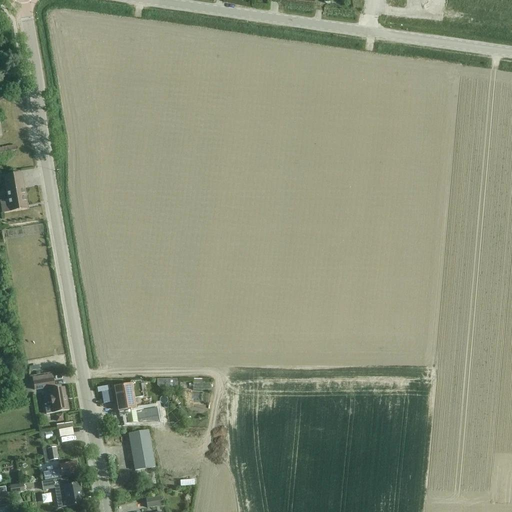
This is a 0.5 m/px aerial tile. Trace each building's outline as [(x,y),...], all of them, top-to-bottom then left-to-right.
[(0,149),(0,158),(17,155),(15,146),(0,149)] [(0,204),(2,214),(27,210),(21,175),(3,178),(7,201),(0,202),(0,204)] [(53,388),(52,380),(32,383),(33,391),(53,388)] [(176,380),(167,380),(167,390),(177,390),(176,380)] [(130,385),(114,388),(118,411),(134,408),(133,398),(142,396),(140,382),(129,382),(130,383),(130,385)] [(49,392),(53,414),(68,411),(65,398),(63,389),(49,392)] [(144,428),(150,426),(148,414),(141,415),(144,428)] [(134,471),(154,467),(148,431),(128,434),(134,471)] [(54,447),(46,449),(49,461),(57,459),(54,447)] [(53,478),(61,476),(61,477),(77,474),(75,463),(59,465),(60,470),(43,473),(44,481),(53,479),(53,478)] [(145,473),(143,476),(143,480),(147,482),(150,482),(153,479),(152,475),(149,472),(145,473)] [(66,479),(41,483),(43,491),(54,489),(56,497),(57,509),(66,507),(82,505),(79,485),(67,486),(66,479)] [(22,485),(9,487),(10,494),(24,492),(22,485)] [(160,498),(146,500),(147,509),(161,507),(160,498)]
